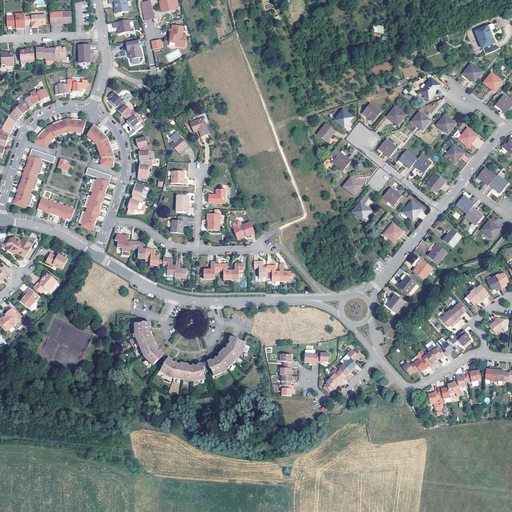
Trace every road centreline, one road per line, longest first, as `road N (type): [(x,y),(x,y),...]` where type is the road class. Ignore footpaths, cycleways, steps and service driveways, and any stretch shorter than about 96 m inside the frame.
road 1 (track): [(236,32),(305,212),(262,247)]
road 2 (residential): [(95,255),(184,299),(310,298)]
road 3 (residential): [(482,355),(413,388),(378,356)]
road 4 (residential): [(109,218),(124,151),(113,127),(92,111)]
